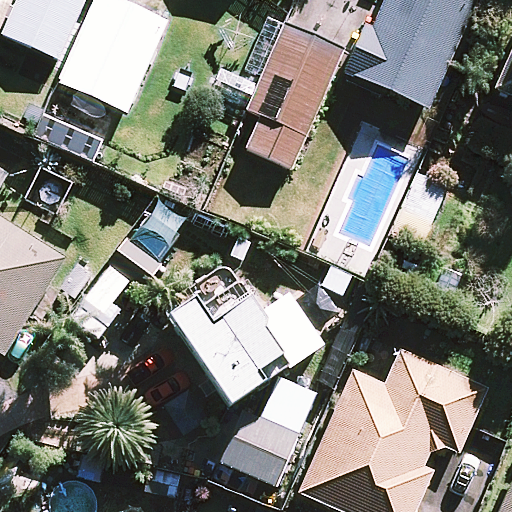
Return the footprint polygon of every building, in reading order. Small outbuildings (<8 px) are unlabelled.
[(85,0),(20,0),(4,37),(59,61),(85,0)] [(166,24),(112,0),(97,0),(60,84),(126,114),(166,24)] [(475,0),(383,0),(349,76),(426,111),(475,0)] [(343,55),(286,29),(234,143),(291,169),(343,55)] [(511,54),(494,93),(511,101),(511,54)] [(0,354),(6,358),(67,262),(0,219),(0,189),(9,175),(0,169),(0,354)] [(450,189),(415,174),(396,219),(430,234),(450,189)] [(67,191),(42,175),(24,203),(50,219),(67,191)] [(322,203),(284,190),(275,214),(313,227),(322,203)] [(181,238),(149,216),(122,257),(153,278),(181,238)] [(264,331),(221,268),(184,293),(191,303),(168,318),(228,407),(262,384),(288,367),(313,350),(289,315),(264,331)] [(385,389),(352,375),(341,370),(278,511),(319,511),(322,505),(338,511),(413,511),(441,448),(456,455),(485,392),(400,354),(385,389)] [(295,437),(243,414),(221,464),(274,487),(295,437)] [(183,474),(143,472),(142,498),(182,500),(183,474)] [(511,511),(511,484),(499,511),(511,511)]
